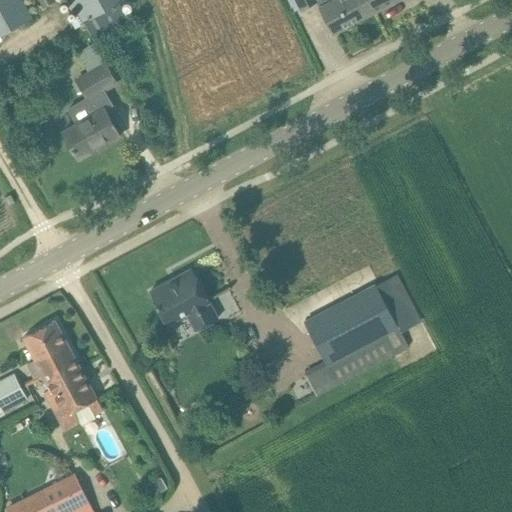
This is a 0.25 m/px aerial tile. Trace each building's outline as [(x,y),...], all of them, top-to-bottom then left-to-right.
[(0,0),(0,36),(32,18),(22,0),(39,0),(44,8),(56,1),(55,0),(68,0),(74,10),(77,9),(84,22),(123,0),(0,0)] [(296,0),(301,8),(317,0),(316,0),(296,0)] [(373,11),(367,0),(316,0),(317,0),(333,32),(373,11)] [(367,0),(373,11),(394,0),(367,0)] [(88,99),(104,90),(116,83),(106,63),(104,64),(92,43),(78,51),(90,73),(77,79),(88,99)] [(104,90),(88,99),(70,109),(78,123),(63,131),(79,160),(96,150),(94,146),(118,132),(104,108),(111,104),(104,90)] [(209,300),(202,286),(192,269),(150,291),(167,323),(187,312),(196,330),(218,319),(208,301),(209,300)] [(390,284),(379,290),(376,284),(305,321),(326,361),(304,372),(318,397),(409,348),(401,332),(412,326),(390,284)] [(23,337),(43,374),(56,367),(61,376),(80,366),(55,320),(23,337)] [(56,367),(43,374),(65,415),(97,398),(80,366),(61,376),(56,367)] [(0,412),(28,398),(24,391),(15,373),(0,381),(0,412)] [(92,511),(75,476),(38,493),(6,509),(7,511),(92,511)] [(162,477),(145,486),(151,497),(168,487),(162,477)]
